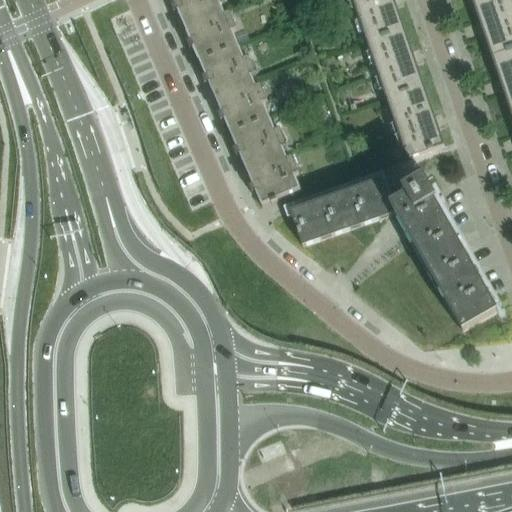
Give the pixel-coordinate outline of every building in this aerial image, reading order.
[(239,48),(218,0),(172,0),(182,22),(181,23),(186,34),(187,34),(200,64),(239,48)] [(354,0),(367,38),(402,26),(395,7),(397,7),(394,0),(354,0)] [(493,60),(511,53),(511,0),(477,0),(473,1),(481,26),(480,26),(483,36),(485,35),(493,60)] [(367,38),(388,99),(423,87),(416,65),(417,65),(414,55),(412,55),(402,26),(367,38)] [(334,41),(325,43),(327,51),(336,49),(334,41)] [(219,107),(232,137),(270,120),(239,48),(200,64),(213,95),(218,107),(219,107)] [(511,114),(511,53),(493,60),(501,82),(499,83),(503,93),(504,92),(511,114)] [(434,120),(423,87),(388,99),(409,160),(444,148),(438,130),(439,129),(436,119),(434,120)] [(301,192),(270,120),(232,137),(245,167),(244,168),(249,178),(250,178),(263,209),(272,205),(274,205),(279,203),(279,202),(301,192)] [(388,201),(380,178),(286,210),(288,216),(291,215),(303,249),(397,216),(464,334),(498,314),(434,204),(437,202),(424,179),(388,201)]
